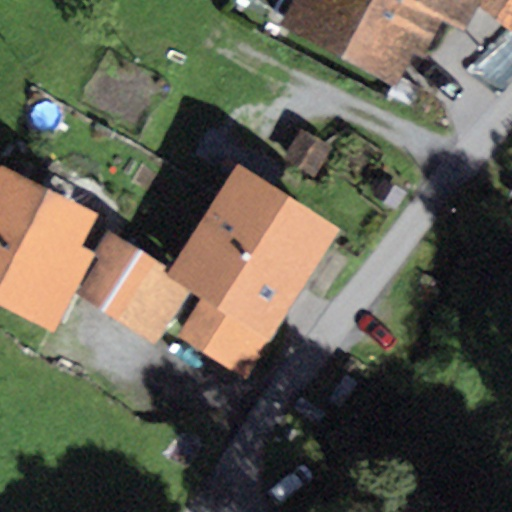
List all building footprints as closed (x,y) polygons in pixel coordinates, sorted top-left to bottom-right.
[(291,0),(280,23),(395,81),(411,49),(432,59),(450,25),(465,32),(479,5),(480,0),(291,0)] [(511,0),(480,0),(479,5),(511,29),(511,0)] [(169,268),(166,274),(190,289),(202,296),(176,337),(244,380),(340,228),(236,163),(169,268)] [(96,215),(1,165),(0,165),(0,306),(54,335),(75,293),(97,253),(81,244),(96,215)] [(169,268),(109,230),(97,253),(75,293),(155,344),(190,289),(166,274),(169,268)]
